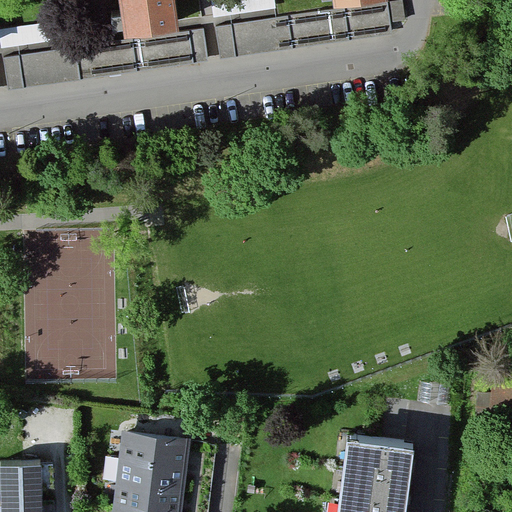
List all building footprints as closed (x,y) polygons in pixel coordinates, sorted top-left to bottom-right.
[(122,0),(127,32),(179,25),(176,0),(122,0)] [(385,0),(384,0),(222,22),(226,53),(390,30),(385,0)] [(45,18),(1,29),(4,45),(48,34),(45,18)] [(204,27),(7,54),(11,80),(207,53),(204,27)] [(123,451),(190,459),(193,433),(126,425),(123,451)] [(403,511),(414,435),(349,426),(337,511),(403,511)] [(123,451),(120,476),(187,484),(190,459),(123,451)] [(3,511),(44,511),(43,455),(2,456),(3,511)] [(120,476),(117,501),(184,510),(187,484),(120,476)] [(117,501),(115,511),(183,511),(184,510),(117,501)]
